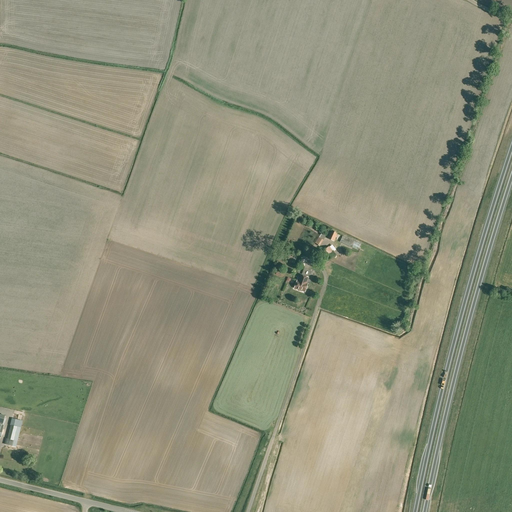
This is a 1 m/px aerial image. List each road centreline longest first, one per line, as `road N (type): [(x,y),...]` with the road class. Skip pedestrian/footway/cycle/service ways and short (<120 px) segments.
road 1 (trunk): [(511,145),(415,511)]
road 2 (trunk): [(425,511),(511,176)]
road 3 (unclassified): [(125,511),(0,480)]
